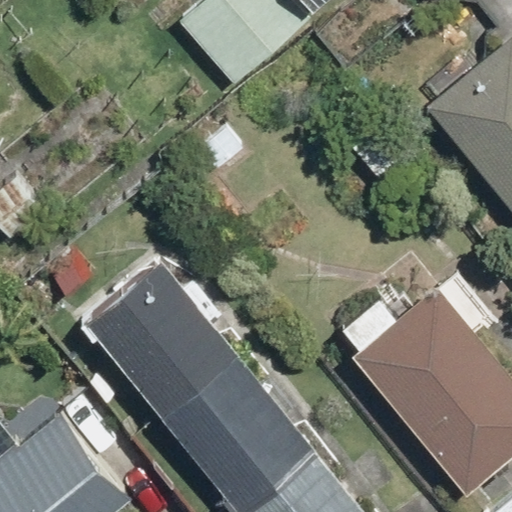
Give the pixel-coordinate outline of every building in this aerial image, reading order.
[(194,0),(178,14),(234,79),(311,12),(307,6),(314,0),(194,0)] [(511,202),(511,27),(426,96),(511,202)] [(386,116),(354,144),(383,179),(416,151),(386,116)] [(43,203),(15,170),(0,183),(0,224),(8,234),(43,203)] [(369,511),(161,252),(83,313),(226,490),(221,494),(235,511),(369,511)] [(511,368),(438,278),(353,346),(467,487),(511,450),(511,368)] [(0,511),(107,511),(105,510),(131,489),(61,403),(0,451),(0,511)] [(511,511),(511,490),(486,511),(511,511)]
